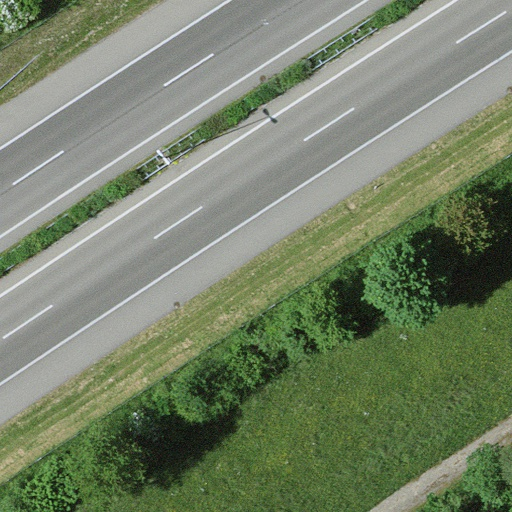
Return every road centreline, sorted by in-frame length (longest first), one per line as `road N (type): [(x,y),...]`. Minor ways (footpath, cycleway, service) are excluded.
road 1 (motorway): [(0,340),(511,8)]
road 2 (motorway): [(299,0),(0,193)]
